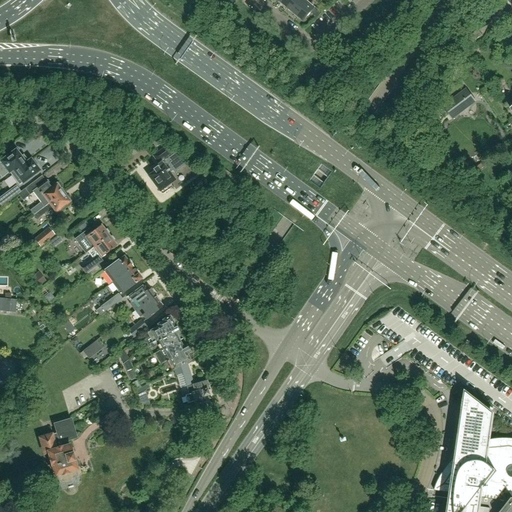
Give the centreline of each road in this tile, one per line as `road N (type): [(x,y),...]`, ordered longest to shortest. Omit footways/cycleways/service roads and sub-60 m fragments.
road 1 (primary): [(0,53),(79,58),(125,71),(361,236)]
road 2 (primary): [(400,203),(126,0)]
road 3 (unclassified): [(203,290),(80,147),(31,120),(0,120)]
road 4 (unclassified): [(409,511),(430,458),(431,406),(410,389),(353,385),(307,364)]
road 5 (secondary): [(285,347),(192,511)]
road 6 (secondary): [(202,511),(307,364)]
road 7 (primary): [(383,252),(511,339)]
road 8 (residential): [(364,0),(310,46),(254,0)]
road 9 (residential): [(203,290),(199,311),(226,383),(221,407),(203,414)]
road 10 (primary): [(511,285),(400,203)]
road 11 (secondary): [(307,364),(383,252)]
road 12 (secondary): [(361,236),(285,347)]
